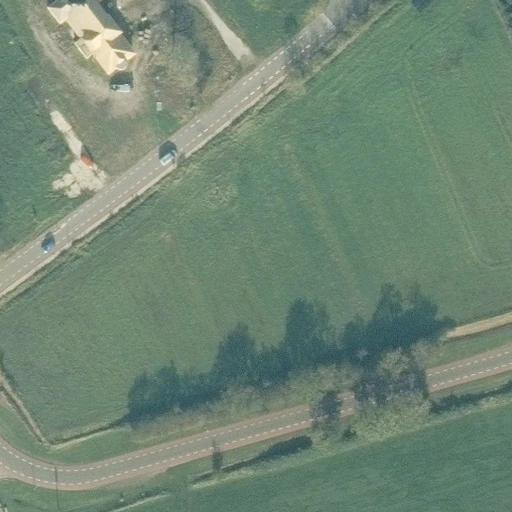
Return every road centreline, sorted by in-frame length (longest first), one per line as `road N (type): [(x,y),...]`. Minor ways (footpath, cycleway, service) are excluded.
road 1 (unclassified): [(0,456),(45,477),(100,475),(511,356)]
road 2 (tertiary): [(0,279),(353,0)]
